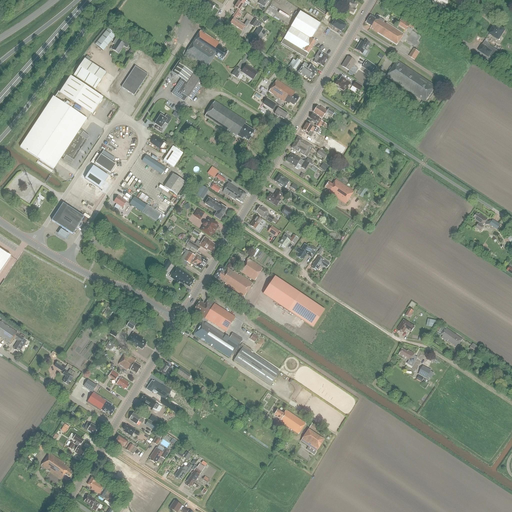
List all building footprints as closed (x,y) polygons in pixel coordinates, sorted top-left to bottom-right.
[(206,0),(199,0),(206,5),(205,7),(211,11),(215,6),(212,4),(213,3),(209,0),(208,1),(206,0)] [(354,9),(357,5),(353,2),(349,0),(346,0),(342,8),(353,14),(355,10),(354,9)] [(236,11),(241,15),(243,13),(239,10),(243,6),(243,5),(239,2),(235,7),(238,10),(236,11)] [(235,20),(237,16),(239,18),(241,15),(236,11),(232,18),(233,19),(230,23),(236,27),(241,21),(240,20),(238,22),(235,20)] [(312,40),(320,25),(299,12),(291,27),(280,45),(305,60),(315,42),(312,40)] [(370,28),(397,45),(404,34),(380,19),(380,17),(377,15),(375,19),(371,16),(367,23),(372,26),(370,28)] [(250,25),(253,28),(258,21),(254,18),(250,25)] [(409,28),(413,30),(414,28),(401,19),(397,26),(406,32),(409,28)] [(335,20),(331,26),(334,28),(337,30),(338,30),(341,32),(342,29),(343,29),(346,26),(341,24),(342,23),(338,21),(335,20)] [(241,21),(236,27),(242,31),(245,27),(246,27),(249,22),(247,21),(244,26),(240,24),(242,22),(241,21)] [(259,28),(262,24),(259,21),(255,27),(258,29),(252,38),(256,41),(256,40),(260,42),(266,33),(259,28)] [(489,34),(498,40),(504,31),(495,25),(489,34)] [(102,51),(115,36),(107,29),(95,45),(102,51)] [(228,52),(221,48),(222,47),(218,44),(219,43),(200,30),(184,56),(187,58),(188,56),(206,68),(214,56),(217,58),(218,57),(222,60),(228,52)] [(112,50),(118,54),(123,46),(126,48),(129,43),(122,39),(122,40),(119,38),(116,36),(112,44),(114,45),(112,50)] [(367,45),(369,46),(370,43),(365,40),(363,43),(361,42),(356,50),(361,54),(367,45)] [(498,52),(489,46),(490,44),(485,41),(478,51),(489,57),(493,60),(498,52)] [(419,53),(413,49),(408,56),(414,60),(419,53)] [(322,54),(322,53),(319,51),(314,59),(315,60),(314,62),(317,64),(317,63),(323,67),(329,58),(322,54)] [(87,56),(85,59),(84,59),(73,76),(94,90),(105,73),(89,62),(91,59),(87,56)] [(349,71),(355,62),(347,57),(341,66),(349,71)] [(295,70),(300,62),(296,59),(295,61),(292,60),(288,66),(295,70)] [(366,60),(362,67),(372,74),(376,67),(366,60)] [(386,77),(425,103),(436,87),(397,61),(386,77)] [(178,62),(171,73),(181,79),(172,92),(172,93),(172,94),(173,94),(172,95),(183,102),(186,98),(191,101),(199,88),(204,81),(205,80),(192,72),(178,62)] [(304,63),(298,73),(307,79),(311,81),(314,76),(315,75),(317,71),(314,69),(314,68),(310,65),(309,66),(304,63)] [(253,80),(258,73),(246,65),(241,72),(253,80)] [(133,96),(136,92),(147,75),(134,67),(120,87),(129,93),(133,96)] [(240,70),(236,67),(231,75),(237,79),(240,74),(239,73),(240,70)] [(70,77),(59,93),(91,115),(102,98),(70,77)] [(348,84),(349,85),(350,83),(341,77),(338,81),(337,81),(335,85),(340,88),(339,88),(343,91),(345,88),(346,89),(348,84)] [(294,95),(295,93),(276,80),(269,92),(285,102),(289,104),(290,103),(294,106),(299,98),(294,95)] [(355,82),(352,87),(359,91),(361,86),(355,82)] [(53,170),(61,157),(64,158),(62,160),(71,164),(88,137),(80,129),(86,119),(52,97),(19,147),(53,170)] [(232,139),(234,136),(236,138),(237,136),(243,140),(243,138),(248,141),(254,132),(244,126),(246,122),(214,101),(204,117),(231,135),(230,137),(232,139)] [(271,102),(268,107),(272,110),(273,110),(276,112),(274,114),(280,117),(284,119),(288,114),(278,108),(279,107),(276,105),(271,102)] [(326,112),(332,116),(335,112),(329,108),(327,111),(322,108),(321,109),(317,106),(313,112),(322,118),(326,112)] [(320,126),(324,128),(326,124),(319,120),(320,118),(312,114),(309,118),(313,120),(312,122),(316,124),(315,126),(319,128),(320,126)] [(160,116),(154,125),(157,126),(155,129),(161,133),(163,130),(161,129),(165,124),(167,120),(164,118),(160,116)] [(310,131),(312,132),(314,128),(306,123),(302,130),(308,134),(310,131)] [(322,131),(316,127),(313,132),(319,135),(322,131)] [(108,135),(110,141),(126,134),(124,129),(108,135)] [(155,137),(150,143),(159,149),(160,147),(163,148),(165,144),(163,143),(155,137)] [(309,152),(312,147),(302,141),(298,138),(294,143),(306,151),(306,150),(309,152)] [(306,151),(294,143),(291,148),(296,151),(306,157),(309,152),(306,150),(306,151)] [(172,147),(163,161),(173,168),(182,154),(179,151),(180,149),(174,145),(173,147),(172,147)] [(319,149),(316,154),(323,158),(326,154),(319,149)] [(300,168),(305,170),(309,163),(305,161),(304,162),(296,157),(296,158),(290,155),(286,161),(295,167),(297,164),(301,167),(300,168)] [(95,164),(110,174),(115,166),(100,156),(95,164)] [(146,156),(143,160),(148,164),(147,165),(162,175),(165,169),(146,156)] [(319,168),(324,171),(327,167),(322,163),(319,168)] [(93,166),(85,179),(100,189),(108,176),(93,166)] [(185,183),(172,174),(164,187),(177,195),(185,183)] [(218,175),(216,178),(223,183),(225,180),(218,175)] [(289,181),(279,175),(274,182),(278,185),(284,189),(289,181)] [(354,192),(336,179),(332,185),(330,183),(326,188),(329,190),(328,192),(333,195),(345,204),(354,192)] [(235,199),(242,203),(246,196),(239,191),(228,183),(222,192),(234,200),(235,199)] [(213,184),(210,189),(217,194),(220,189),(213,184)] [(356,194),(362,198),(367,190),(359,184),(356,189),(358,191),(356,194)] [(208,190),(200,185),(194,194),(202,199),(208,190)] [(280,200),(279,200),(282,195),(277,191),(274,196),(270,194),(266,201),(276,207),(280,200)] [(288,191),(286,194),(297,201),(299,198),(288,191)] [(117,197),(113,203),(116,205),(114,208),(118,210),(120,207),(122,208),(126,202),(117,197)] [(134,198),(129,204),(142,212),(146,206),(134,198)] [(220,206),(207,198),(203,204),(216,212),(213,217),(219,221),(227,209),(220,205),(220,206)] [(84,217),(63,204),(57,212),(52,221),(73,234),(74,233),(75,234),(78,230),(76,229),(78,226),(84,217)] [(285,206),(281,213),(288,218),(292,211),(285,206)] [(268,214),(266,213),(268,210),(262,207),(262,208),(260,207),(256,212),(259,214),(258,214),(263,218),(263,217),(265,218),(268,214)] [(193,216),(199,220),(204,213),(198,209),(193,216)] [(154,210),(149,218),(156,222),(161,214),(154,210)] [(489,222),(486,220),(487,219),(480,213),(478,215),(477,214),(474,217),(476,218),(475,220),(479,223),(475,228),(480,231),(484,226),(483,226),(484,224),(486,225),(489,224),(497,229),(499,225),(492,220),(491,221),(490,220),(489,222)] [(269,215),(265,220),(270,224),(274,218),(269,215)] [(256,216),(249,226),(255,230),(258,232),(262,227),(258,225),(262,220),(256,216)] [(201,230),(209,236),(211,233),(214,234),(217,228),(215,227),(217,225),(208,219),(206,223),(205,223),(204,223),(203,224),(203,226),(201,230)] [(279,231),(272,226),(268,232),(275,237),(279,231)] [(61,230),(57,235),(66,240),(69,235),(61,230)] [(289,241),(293,244),(297,238),(293,235),(291,238),(285,234),(283,237),(279,244),(284,248),(287,244),(289,241)] [(204,237),(202,241),(201,243),(197,241),(194,244),(190,241),(187,245),(191,248),(197,252),(200,247),(206,251),(207,250),(212,253),(214,250),(216,246),(211,243),(212,242),(204,237)] [(310,249),(304,244),(301,250),(298,248),(296,251),(298,253),(297,255),(298,256),(297,257),(301,260),(302,259),(303,259),(306,254),(312,258),(317,251),(311,247),(310,249)] [(475,244),(473,247),(482,252),(484,249),(475,244)] [(8,254),(7,254),(0,249),(0,272),(11,256),(8,254)] [(185,253),(181,259),(187,264),(188,263),(197,268),(201,270),(204,266),(207,261),(196,254),(195,253),(195,254),(194,256),(188,252),(188,253),(186,251),(184,249),(183,252),(185,253)] [(329,264),(324,261),(318,257),(311,266),(312,267),(312,269),(315,271),(316,270),(317,270),(321,265),(326,269),(329,264)] [(254,281),(262,269),(247,259),(239,271),(254,281)] [(172,263),(167,260),(161,268),(166,271),(172,263)] [(169,277),(178,283),(179,282),(183,285),(184,284),(190,288),(194,281),(190,278),(191,277),(189,276),(190,276),(176,267),(169,277)] [(252,284),(234,272),(233,273),(227,269),(226,271),(220,267),(213,277),(219,281),(220,280),(224,283),(224,284),(244,297),(252,284)] [(274,277),(263,293),(304,321),(313,327),(324,310),(274,277)] [(202,317),(226,332),(235,318),(208,300),(204,305),(199,302),(195,309),(200,312),(199,313),(203,316),(202,317)] [(111,309),(108,307),(103,314),(106,316),(111,309)] [(410,308),(405,315),(409,318),(414,311),(413,311),(410,308)] [(437,321),(428,319),(426,326),(431,327),(431,328),(435,329),(437,321)] [(130,320),(126,326),(132,330),(136,324),(130,320)] [(414,327),(403,320),(397,329),(398,330),(397,331),(401,334),(402,332),(403,333),(406,329),(411,332),(414,327)] [(202,321),(193,334),(228,358),(231,354),(236,356),(233,361),(270,386),(279,373),(239,345),(238,345),(238,344),(229,338),(225,335),(225,336),(206,322),(205,323),(202,321)] [(1,322),(0,322),(0,336),(10,344),(14,338),(18,341),(13,348),(15,348),(14,349),(18,352),(18,351),(20,352),(27,341),(16,334),(17,333),(1,322)] [(447,328),(446,330),(445,330),(442,335),(443,336),(442,338),(447,341),(457,348),(462,339),(447,328)] [(143,350),(147,343),(143,340),(144,339),(133,333),(127,343),(134,347),(137,348),(138,347),(143,350)] [(232,333),(229,338),(238,344),(238,345),(239,345),(243,340),(232,333)] [(253,334),(250,340),(255,343),(258,337),(253,334)] [(472,343),(468,349),(474,353),(478,347),(472,343)] [(402,349),(399,355),(406,359),(406,358),(409,360),(407,364),(412,367),(417,359),(413,357),(415,354),(408,350),(407,351),(402,349)] [(130,370),(136,374),(141,366),(134,362),(136,360),(130,356),(129,357),(125,354),(118,365),(128,370),(129,371),(130,370)] [(462,359),(460,362),(466,366),(465,367),(467,369),(470,364),(462,359)] [(54,366),(62,372),(65,368),(56,362),(54,366)] [(159,371),(166,376),(168,378),(174,370),(164,364),(162,368),(161,367),(159,371)] [(431,372),(422,367),(418,374),(426,379),(427,378),(429,379),(431,376),(429,375),(431,372)] [(193,378),(180,368),(176,373),(186,380),(186,379),(190,382),(193,378)] [(74,377),(71,375),(73,373),(69,370),(67,373),(65,371),(63,375),(66,377),(63,380),(64,381),(63,383),(67,385),(69,382),(70,382),(74,377)] [(115,381),(118,375),(112,371),(108,376),(115,381)] [(125,388),(127,390),(129,386),(128,385),(129,383),(121,378),(116,384),(121,388),(124,390),(125,388)] [(83,387),(92,392),(96,386),(87,380),(83,387)] [(171,392),(162,385),(162,386),(154,381),(153,382),(152,381),(146,390),(151,393),(152,392),(155,394),(155,393),(165,400),(171,392)] [(106,412),(111,416),(115,409),(111,406),(112,405),(93,393),(87,402),(100,411),(101,410),(106,413),(106,412)] [(153,409),(156,410),(158,406),(156,404),(156,403),(145,396),(144,397),(143,396),(140,400),(142,401),(141,402),(153,409)] [(168,402),(165,406),(174,412),(177,408),(168,402)] [(276,418),(279,420),(278,421),(298,434),(305,423),(285,410),(283,414),(277,409),(273,415),(277,417),(276,418)] [(139,421),(141,423),(144,420),(133,413),(129,420),(136,425),(139,421)] [(159,419),(152,415),(149,419),(156,424),(159,419)] [(92,433),(94,435),(98,429),(91,424),(91,425),(88,423),(84,429),(91,434),(92,433)] [(311,424),(309,428),(319,434),(321,431),(322,430),(311,424)] [(140,433),(135,430),(136,430),(128,425),(127,427),(125,425),(123,430),(125,431),(124,432),(131,437),(134,433),(138,436),(140,433)] [(308,429),(300,441),(308,447),(306,450),(314,455),(324,440),(308,429)] [(75,444),(71,442),(68,448),(71,450),(72,449),(75,451),(74,452),(82,457),(86,451),(78,447),(80,444),(82,445),(84,441),(76,436),(73,439),(77,442),(75,444)] [(115,442),(124,448),(128,442),(119,436),(115,442)] [(41,443),(37,448),(42,452),(46,446),(41,443)] [(137,449),(137,448),(138,446),(137,445),(135,447),(130,444),(126,450),(133,455),(137,449)] [(156,463),(160,457),(164,459),(169,452),(165,449),(163,452),(156,448),(149,458),(151,459),(150,460),(154,463),(155,462),(156,463)] [(188,460),(191,455),(186,452),(183,457),(188,460)] [(64,474),(69,478),(73,473),(70,471),(71,470),(67,468),(68,467),(64,465),(65,464),(50,453),(41,466),(60,479),(64,474)] [(181,480),(187,472),(187,473),(192,466),(189,464),(187,467),(184,466),(182,469),(180,468),(175,476),(176,476),(175,477),(179,480),(180,479),(181,480)] [(195,482),(200,475),(205,468),(200,464),(197,467),(194,465),(191,470),(194,471),(195,472),(194,473),(192,472),(186,482),(187,483),(186,485),(189,488),(191,486),(192,487),(193,486),(196,488),(199,485),(195,482)] [(133,481),(134,482),(127,494),(155,510),(158,504),(161,506),(168,494),(136,476),(133,481)] [(91,489),(100,494),(99,495),(103,498),(104,497),(107,499),(106,500),(109,502),(107,506),(114,510),(116,506),(114,505),(119,496),(114,494),(115,492),(113,491),(112,492),(108,490),(104,487),(96,482),(96,481),(92,478),(87,485),(92,488),(91,489)] [(93,505),(91,509),(96,511),(100,504),(95,501),(95,500),(88,496),(84,502),(92,506),(93,505)] [(186,511),(188,510),(182,506),(174,501),(169,508),(175,511),(177,511),(179,510),(182,511),(181,511),(186,511)]
